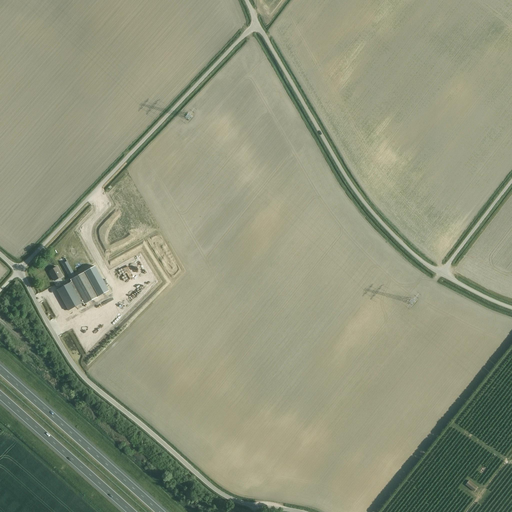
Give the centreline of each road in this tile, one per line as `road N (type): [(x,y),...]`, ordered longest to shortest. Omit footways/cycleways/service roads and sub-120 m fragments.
road 1 (unclassified): [(511,307),(420,260),(371,211),(256,24)]
road 2 (unclassified): [(293,511),(216,490),(90,384),(18,270)]
road 3 (unclassified): [(18,270),(256,24)]
road 4 (motorway): [(159,511),(0,370)]
road 5 (motorway): [(0,395),(131,511)]
